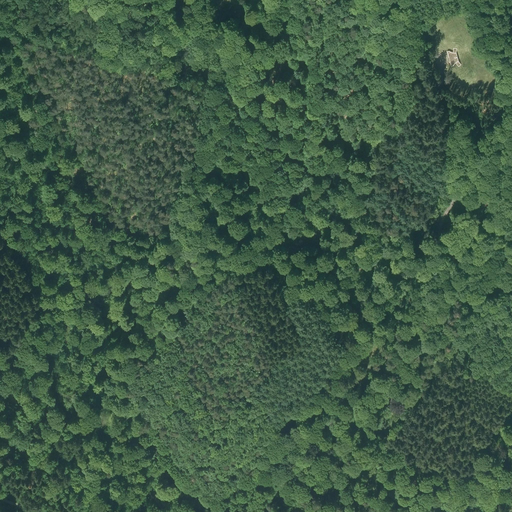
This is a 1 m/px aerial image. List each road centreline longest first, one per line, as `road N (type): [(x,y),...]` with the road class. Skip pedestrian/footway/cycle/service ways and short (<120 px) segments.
road 1 (track): [(313,263),(280,248),(239,245),(220,180),(153,138),(136,145),(134,211),(123,243),(44,225),(0,238)]
road 2 (track): [(455,259),(402,383),(314,448),(257,511)]
road 3 (track): [(0,33),(93,237)]
road 4 (unknown): [(160,505),(124,486),(57,475),(0,435)]
road 5 (track): [(410,511),(511,417)]
